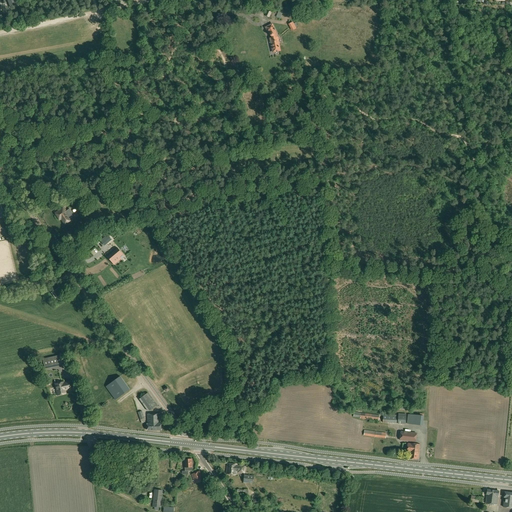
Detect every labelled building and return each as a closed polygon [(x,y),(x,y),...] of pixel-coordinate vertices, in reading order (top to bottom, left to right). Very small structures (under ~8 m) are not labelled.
[(8,0),(12,8),(20,5),(18,0),(8,0)] [(271,34),(271,35),(271,36),(272,36),(273,38),(271,38),(274,52),(275,52),(277,51),(280,50),(278,43),(279,43),(278,34),(272,25),(266,28),(270,34),(271,34)] [(72,200),(69,192),(62,194),(65,203),(72,200)] [(67,212),(64,207),(55,213),(60,220),(61,219),(65,224),(72,220),(71,218),(70,218),(66,212),(67,212)] [(116,247),(106,255),(111,263),(119,257),(119,258),(123,255),(116,247)] [(59,287),(52,293),(56,298),(63,293),(59,287)] [(45,368),(63,364),(61,355),(43,359),(45,368)] [(115,400),(130,389),(121,376),(106,387),(115,400)] [(65,390),(71,388),(69,382),(64,383),(56,385),(58,395),(66,393),(65,390)] [(157,405),(148,392),(139,399),(148,411),(157,405)] [(136,396),(130,399),(134,409),(140,407),(136,396)] [(406,424),(406,414),(398,413),(398,415),(391,414),(383,414),(383,423),(406,424)] [(147,430),(161,430),(161,423),(160,423),(160,414),(148,414),(148,423),(147,423),(147,430)] [(424,414),(409,414),(409,424),(424,424),(424,414)] [(386,433),(365,430),(364,435),(386,438),(386,433)] [(416,433),(401,432),(400,440),(416,442),(416,433)] [(419,460),(420,444),(411,443),(411,444),(408,444),(407,450),(410,451),(409,459),(419,460)] [(185,471),(193,470),(192,459),(185,459),(185,471)] [(228,463),(226,474),(236,475),(237,472),(245,473),(245,466),(237,465),(238,464),(228,463)] [(195,484),(204,481),(200,471),(191,474),(195,484)] [(161,508),(163,490),(154,489),(153,507),(161,508)] [(498,496),(499,491),(487,489),(487,494),(486,503),(497,505),(498,496)] [(511,492),(505,492),(504,497),(503,507),(511,507),(511,492)]
